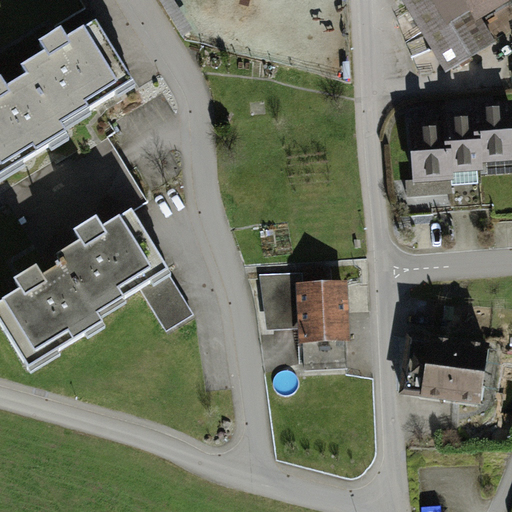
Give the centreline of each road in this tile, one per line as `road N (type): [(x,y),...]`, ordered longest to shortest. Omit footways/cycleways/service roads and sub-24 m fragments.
road 1 (residential): [(130,0),(190,90),(263,469)]
road 2 (residential): [(263,469),(0,395)]
road 3 (residential): [(386,272),(365,0)]
road 4 (residential): [(389,511),(386,272)]
road 5 (residential): [(387,511),(263,469)]
road 6 (residential): [(386,272),(511,262)]
